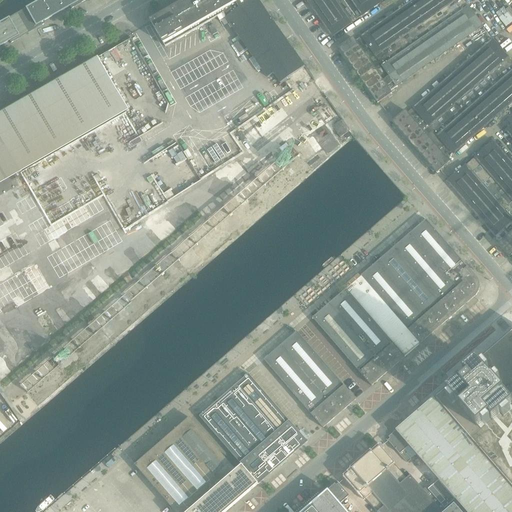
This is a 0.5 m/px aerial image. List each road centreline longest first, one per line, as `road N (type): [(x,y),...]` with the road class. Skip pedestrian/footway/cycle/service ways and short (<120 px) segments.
road 1 (unclassified): [(511,290),(375,134),(280,0)]
road 2 (unclassified): [(264,511),(511,297)]
road 3 (tertiary): [(135,0),(0,77)]
